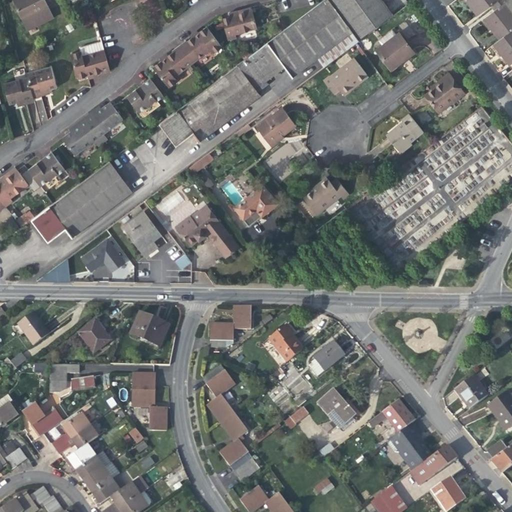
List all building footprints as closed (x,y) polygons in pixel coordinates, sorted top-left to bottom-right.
[(28,29),(46,20),(42,14),(49,10),(43,0),(13,0),(28,29)] [(323,0),(266,43),(284,67),(291,76),(317,57),(352,31),(328,0),(323,0)] [(328,0),(352,31),(358,38),(392,12),(382,0),(328,0)] [(478,16),(480,14),(468,0),(465,0),(469,5),(478,16)] [(497,0),(468,0),(480,14),(491,5),(497,0)] [(511,0),(507,0),(495,10),(483,18),(492,30),(499,40),(511,30),(511,0)] [(495,10),(507,0),(497,0),(491,5),(495,10)] [(52,17),(49,10),(42,14),(46,20),(52,17)] [(257,28),(253,10),(239,14),(238,10),(229,12),(230,16),(222,18),(228,39),(238,37),(237,33),(257,28)] [(210,50),(219,43),(207,27),(198,33),(191,39),(180,47),(192,63),(210,50)] [(189,36),(191,39),(198,33),(196,30),(193,33),(189,36)] [(511,30),(499,40),(493,44),(502,56),(509,65),(511,63),(511,30)] [(358,38),(352,31),(317,57),(323,66),(358,39),(358,38)] [(414,53),(398,32),(376,48),(392,69),(404,60),(414,53)] [(102,41),(95,43),(97,51),(104,49),(102,41)] [(80,47),(80,51),(82,55),(97,51),(95,43),(80,47)] [(219,43),(210,50),(212,53),(222,46),(219,43)] [(284,67),(266,43),(248,56),(266,80),(284,67)] [(162,60),(174,76),(192,63),(180,47),(168,56),(162,60)] [(82,55),(87,74),(95,72),(100,71),(101,73),(110,70),(104,49),(97,51),(82,55)] [(87,74),(82,55),(80,51),(70,54),(77,77),(87,74)] [(159,58),(161,61),(162,60),(168,56),(166,52),(163,55),(159,58)] [(236,65),(257,92),(268,83),(266,80),(248,56),(236,65)] [(329,74),(339,88),(341,90),(365,73),(354,57),(329,74)] [(174,76),(162,60),(161,61),(153,67),(168,87),(177,80),(174,76)] [(259,96),(257,92),(236,65),(177,109),(194,131),(200,140),(259,96)] [(27,72),(28,76),(32,93),(47,89),(56,87),(50,66),(27,72)] [(465,93),(448,72),(437,80),(430,86),(432,88),(424,94),(438,113),(465,93)] [(367,75),(365,73),(341,90),(343,93),(356,83),(367,75)] [(333,93),(339,88),(329,74),(323,79),(333,93)] [(9,104),(17,102),(34,97),(32,93),(28,76),(3,83),(9,104)] [(144,82),(156,99),(157,100),(163,95),(150,78),(144,82)] [(156,99),(144,82),(136,89),(127,96),(139,112),(156,99)] [(48,94),(47,89),(32,93),(34,97),(44,95),(48,94)] [(35,101),(34,97),(17,102),(18,106),(25,104),(35,101)] [(105,106),(102,109),(86,121),(98,137),(123,119),(110,102),(105,106)] [(68,128),(71,132),(86,121),(102,109),(99,105),(68,128)] [(295,125),(282,107),(256,126),(269,144),(284,133),(295,125)] [(175,145),(194,131),(177,109),(158,123),(175,145)] [(397,125),(410,140),(423,129),(409,112),(401,119),(403,121),(399,123),(397,125)] [(74,155),(98,137),(86,121),(71,132),(68,134),(62,138),(74,155)] [(247,123),(235,132),(238,136),(250,127),(247,123)] [(410,140),(397,125),(386,134),(400,151),(411,142),(410,140)] [(299,142),(291,146),(290,143),(274,151),(278,160),(302,148),(299,142)] [(44,157),(57,173),(58,174),(64,169),(52,152),(51,152),(44,157)] [(213,158),(208,152),(188,167),(193,174),(213,158)] [(57,173),(44,157),(38,162),(28,169),(40,186),(57,173)] [(109,161),(49,206),(66,228),(72,236),(132,192),(109,161)] [(6,174),(2,178),(4,180),(18,170),(16,168),(6,174)] [(0,179),(0,185),(9,198),(28,184),(18,170),(4,180),(2,178),(0,179)] [(316,214),(340,195),(331,183),(328,179),(318,187),(304,198),(316,214)] [(331,183),(340,195),(343,199),(349,194),(337,179),(331,183)] [(234,206),(249,224),(261,215),(277,203),(263,184),(234,206)] [(9,198),(0,185),(0,200),(5,206),(11,201),(9,198)] [(207,232),(217,224),(219,222),(220,222),(207,204),(191,216),(204,233),(207,232)] [(58,233),(66,228),(49,206),(31,219),(47,241),(58,233)] [(122,226),(145,256),(154,250),(158,247),(154,240),(161,235),(143,211),(122,226)] [(23,225),(30,220),(26,213),(18,219),(23,225)] [(205,235),(204,233),(191,216),(190,215),(175,227),(189,245),(198,238),(199,239),(201,237),(205,235)] [(228,233),(219,222),(217,224),(225,235),(228,233)] [(225,235),(217,224),(207,232),(226,256),(238,247),(228,233),(225,235)] [(82,256),(92,269),(100,263),(105,260),(113,270),(125,260),(108,237),(82,256)] [(190,261),(185,254),(175,261),(181,268),(190,261)] [(394,265),(399,271),(403,268),(398,262),(394,265)] [(58,265),(37,281),(70,281),(58,265)] [(233,307),(232,323),(234,323),(233,329),(251,329),(251,306),(233,305),(233,307)] [(32,312),(29,314),(35,322),(38,319),(32,312)] [(131,333),(159,346),(169,324),(155,319),(140,312),(131,333)] [(42,325),(38,319),(35,322),(29,314),(17,323),(33,344),(48,334),(42,325)] [(78,333),(93,352),(110,339),(103,329),(96,320),(78,333)] [(228,329),(233,329),(234,323),(232,323),(210,323),(210,332),(210,341),(211,341),(225,341),(227,341),(228,329)] [(279,368),(303,349),(293,337),(291,335),(294,333),(287,324),(261,344),(279,368)] [(508,332),(491,340),(495,347),(511,339),(508,332)] [(339,350),(333,342),(314,357),(325,371),(344,355),(339,350)] [(16,367),(26,359),(21,351),(10,360),(16,367)] [(352,374),(371,359),(367,353),(347,368),(352,374)] [(48,375),(47,363),(34,364),(34,373),(41,373),(41,375),(48,375)] [(50,381),(67,382),(67,365),(50,365),(50,381)] [(203,378),(207,383),(224,370),(220,365),(203,378)] [(484,369),(474,377),(478,382),(488,374),(484,369)] [(211,391),(216,398),(221,394),(235,384),(225,370),(224,370),(207,383),(206,384),(211,391)] [(149,407),(156,407),(156,391),(156,373),(132,373),(132,407),(149,407)] [(70,378),(72,391),(95,387),(93,375),(70,378)] [(488,396),(478,382),(474,377),(473,376),(454,390),(462,400),(469,410),(488,396)] [(318,403),(339,428),(354,415),(344,402),(333,390),(318,403)] [(487,406),(496,417),(499,415),(510,428),(511,426),(511,399),(506,391),(487,406)] [(7,393),(4,396),(9,403),(12,400),(7,393)] [(248,431),(221,394),(216,398),(207,405),(220,423),(233,441),(238,437),(238,438),(242,436),(248,431)] [(18,415),(9,403),(4,396),(0,398),(0,417),(5,424),(9,421),(18,415)] [(105,400),(110,409),(117,405),(112,396),(105,400)] [(399,399),(377,416),(381,421),(388,430),(381,434),(386,441),(411,423),(415,420),(407,410),(399,399)] [(23,411),(31,423),(43,415),(35,403),(23,411)] [(156,407),(149,407),(149,431),(167,431),(167,407),(156,407)] [(303,407),(290,417),(295,424),(309,414),(303,407)] [(54,408),(43,415),(31,423),(35,429),(40,436),(63,420),(54,408)] [(67,432),(71,438),(90,424),(82,412),(62,426),(65,430),(67,432)] [(506,431),(510,428),(499,415),(496,417),(500,423),(506,431)] [(372,427),(381,421),(377,416),(368,422),(372,427)] [(291,428),(295,424),(290,417),(285,421),(291,428)] [(411,423),(386,441),(394,451),(399,452),(412,470),(431,456),(421,443),(416,437),(420,434),(411,423)] [(71,438),(74,443),(77,446),(79,450),(88,444),(99,436),(90,424),(71,438)] [(56,448),(71,438),(67,432),(52,443),(56,448)] [(229,467),(230,466),(248,453),(249,452),(241,441),(238,438),(238,437),(233,441),(218,452),(224,460),(229,467)] [(74,443),(71,438),(56,448),(59,453),(74,443)] [(138,452),(147,447),(144,441),(135,446),(138,452)] [(489,451),(495,458),(508,449),(502,441),(489,451)] [(7,442),(1,447),(7,456),(9,455),(14,451),(7,442)] [(318,451),(323,457),(334,449),(330,443),(318,451)] [(96,455),(88,444),(79,450),(68,458),(76,469),(92,458),(96,455)] [(446,445),(431,456),(412,470),(411,472),(415,478),(420,484),(428,479),(456,458),(451,452),(446,445)] [(511,445),(508,449),(495,458),(492,461),(497,467),(501,473),(511,464),(511,445)] [(19,448),(14,451),(21,462),(27,458),(19,448)] [(96,455),(92,458),(101,470),(112,462),(103,450),(96,455)] [(17,465),(21,462),(14,451),(9,455),(17,465)] [(260,468),(248,453),(230,466),(242,482),(260,468)] [(11,470),(17,465),(9,455),(7,456),(3,459),(7,464),(11,470)] [(145,470),(155,462),(149,455),(139,463),(145,470)] [(74,471),(76,469),(68,458),(64,460),(68,466),(69,465),(71,468),(74,471)] [(101,470),(92,458),(76,469),(80,476),(84,481),(101,470)] [(101,470),(109,481),(112,478),(120,473),(112,462),(101,470)] [(109,481),(101,470),(84,481),(89,487),(92,492),(109,481)] [(128,484),(136,497),(140,494),(146,490),(138,477),(128,484)] [(120,489),(112,478),(109,481),(92,492),(95,497),(100,504),(111,496),(120,489)] [(183,480),(179,482),(183,487),(190,482),(187,478),(184,481),(183,480)] [(315,487),(319,493),(331,483),(327,478),(315,487)] [(432,490),(443,506),(460,494),(455,486),(449,478),(432,490)] [(177,491),(183,487),(179,482),(174,486),(177,491)] [(115,502),(119,509),(136,497),(128,484),(120,489),(111,496),(113,500),(115,502)] [(251,511),(264,503),(269,500),(258,485),(240,499),(239,499),(244,507),(248,511),(251,511)] [(47,491),(44,486),(33,493),(36,499),(47,491)] [(371,501),(378,511),(400,511),(407,508),(391,486),(371,501)] [(33,511),(38,508),(37,506),(29,496),(26,491),(15,499),(2,508),(4,511),(33,511)] [(51,496),(47,491),(36,499),(40,504),(42,502),(51,496)] [(37,506),(40,504),(36,499),(33,493),(29,496),(37,506)] [(264,503),(271,511),(292,511),(278,493),(269,500),(264,503)] [(119,509),(121,511),(138,511),(148,505),(140,494),(136,497),(119,509)] [(53,495),(51,496),(42,502),(46,508),(57,500),(53,495)] [(51,511),(61,506),(57,500),(46,508),(49,511),(51,511)] [(114,511),(119,509),(115,502),(101,511),(114,511)]
